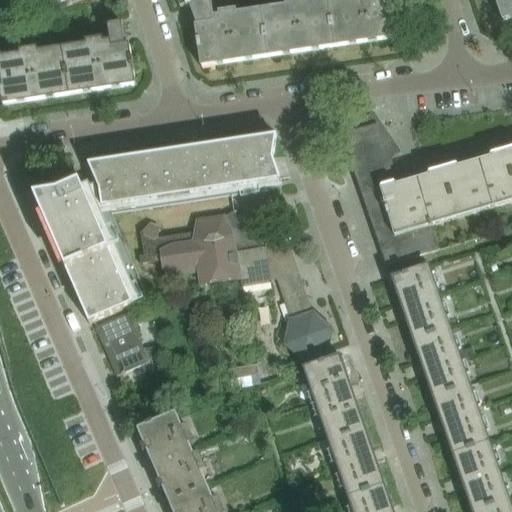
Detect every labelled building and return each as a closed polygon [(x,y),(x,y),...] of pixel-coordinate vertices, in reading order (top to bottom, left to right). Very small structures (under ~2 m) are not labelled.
[(24,8),(21,0),(12,0),(16,10),(24,8)] [(186,8),(190,6),(193,5),(192,2),(200,0),(176,0),(180,8),(183,7),(185,6),(186,8)] [(320,0),(305,2),(304,0),(291,0),(286,1),(286,5),(237,12),(237,8),(219,11),(220,15),(212,16),(205,0),(200,0),(192,2),(193,5),(190,6),(197,27),(195,28),(201,69),(394,39),(388,0),(320,0)] [(511,0),(494,0),(502,23),(511,19),(511,0)] [(109,27),(107,27),(109,41),(103,42),(102,37),(84,40),(85,45),(35,52),(34,48),(16,50),(17,55),(0,57),(0,91),(2,107),(136,87),(129,46),(125,47),(122,26),(120,26),(120,27),(109,29),(109,27)] [(441,252),(432,221),(511,197),(511,145),(487,153),(488,159),(462,167),(458,161),(425,171),(425,177),(397,185),(395,183),(394,184),(387,160),(399,151),(372,113),(349,129),(351,133),(341,136),(341,137),(343,137),(350,156),(348,156),(349,157),(350,157),(357,177),(356,177),(356,178),(357,178),(364,197),(363,197),(363,198),(364,198),(371,217),(370,217),(376,237),(387,267),(441,252)] [(280,181),(280,180),(273,161),(273,159),(277,139),(277,138),(276,138),(266,139),(88,166),(97,186),(99,191),(102,210),(280,183),(281,183),(280,181)] [(133,307),(80,185),(56,195),(34,198),(42,217),(38,219),(60,269),(64,267),(90,326),(133,307)] [(143,233),(142,232),(147,264),(162,262),(164,271),(167,278),(199,274),(201,287),(202,287),(202,284),(211,285),(230,283),(238,279),(239,282),(241,282),(242,288),(271,284),(270,279),(276,279),(290,321),(288,321),(284,344),(302,361),(327,353),(331,330),(313,314),(311,315),(285,239),(287,238),(285,234),(280,236),(280,237),(273,239),(249,243),(235,214),(239,212),(238,211),(224,218),(197,222),(195,234),(159,240),(158,239),(158,233),(161,233),(161,231),(157,231),(150,227),(147,225),(146,226),(148,228),(143,233)] [(412,338),(448,326),(427,267),(392,280),(402,309),(401,309),(404,320),(406,319),(412,338)] [(141,367),(145,377),(161,370),(158,349),(144,351),(128,315),(96,330),(116,378),(122,375),(122,377),(125,376),(125,374),(141,367)] [(433,397),(468,384),(448,326),(412,338),(422,366),(421,367),(424,377),(426,376),(433,397)] [(325,429),(360,417),(354,398),(355,397),(352,388),(350,388),(340,357),(305,369),(325,429)] [(261,376),(259,366),(230,372),(232,382),(239,380),(241,391),(254,388),(252,378),(261,376)] [(453,455),(488,443),(468,384),(433,397),(442,423),(440,423),(444,433),(445,433),(453,455)] [(169,504),(207,487),(176,415),(152,425),(152,423),(145,427),(145,428),(137,432),(151,463),(150,463),(155,474),(156,474),(169,504)] [(372,452),(360,417),(325,429),(346,490),(381,478),(376,463),(377,462),(374,452),(372,452)] [(472,511),(477,511),(509,501),(488,443),(453,455),(462,480),(460,481),(464,491),(465,491),(472,511)] [(392,509),(381,478),(346,490),(354,511),(394,511),(394,509),(392,509)] [(218,511),(207,487),(169,504),(172,511),(218,511)] [(511,511),(511,510),(509,501),(477,511),(511,511)]
